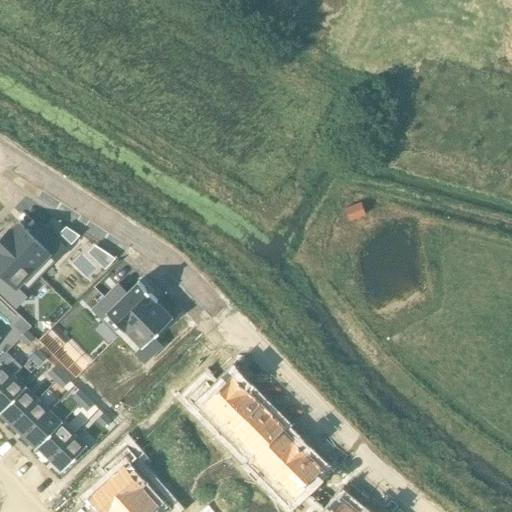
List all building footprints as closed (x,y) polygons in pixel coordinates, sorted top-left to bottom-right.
[(345,208),(350,220),(366,214),(361,202),(345,208)] [(11,228),(1,238),(41,276),(67,249),(48,231),(39,240),(20,222),(12,230),(11,228)] [(0,271),(8,279),(0,286),(0,289),(17,306),(27,296),(24,293),(41,276),(1,238),(0,239),(0,271)] [(111,291),(92,309),(102,319),(119,336),(156,299),(157,300),(158,299),(139,280),(138,281),(139,281),(120,300),(111,291)] [(156,299),(119,336),(135,353),(145,363),(164,345),(155,336),(174,317),(173,316),(157,300),(156,299)] [(28,330),(21,337),(28,344),(35,337),(28,330)] [(39,350),(32,357),(39,364),(46,357),(39,350)] [(2,362),(0,364),(0,389),(14,375),(2,364),(3,363),(2,362)] [(55,366),(49,373),(56,380),(63,373),(55,366)] [(63,373),(56,380),(63,387),(70,380),(63,373)] [(207,380),(188,398),(214,424),(248,391),(249,391),(250,391),(233,374),(232,375),(217,390),(207,380)] [(14,375),(0,389),(0,411),(1,412),(0,413),(27,386),(26,386),(14,375)] [(27,386),(0,413),(0,414),(2,413),(13,424),(38,398),(27,387),(27,386)] [(80,389),(73,396),(80,403),(87,396),(80,389)] [(248,391),(214,424),(226,436),(230,433),(251,412),(259,403),(260,403),(261,402),(260,402),(249,391),(248,391)] [(87,396),(80,403),(88,411),(95,404),(87,396)] [(38,398),(13,424),(25,436),(50,410),(38,398)] [(230,433),(226,436),(238,448),(245,442),(272,415),(261,403),(261,402),(260,403),(259,403),(251,412),(230,433)] [(50,410),(25,436),(37,447),(35,449),(35,450),(63,421),(62,421),(50,410)] [(104,412),(97,420),(104,427),(111,419),(104,412)] [(245,442),(238,448),(250,460),(282,428),(283,429),(285,427),(284,426),(283,426),(272,415),(245,442)] [(169,417),(161,423),(169,433),(177,427),(169,417)] [(63,421),(35,450),(36,450),(38,448),(50,459),(75,433),(63,422),(63,421)] [(250,460),(248,461),(260,474),(267,467),(294,440),(283,429),(282,428),(250,460)] [(75,433),(50,459),(62,471),(61,471),(62,472),(88,446),(87,445),(86,445),(75,433)] [(267,467),(260,474),(272,486),(279,479),(306,452),(307,453),(308,452),(295,439),(294,440),(267,467)] [(201,447),(193,454),(200,462),(207,455),(201,447)] [(113,477),(91,496),(104,511),(110,511),(140,486),(141,486),(142,486),(126,467),(133,461),(123,450),(104,467),(113,477)] [(279,479),(272,486),(288,502),(308,482),(322,468),(321,467),(307,453),(306,452),(279,479)] [(207,455),(200,462),(206,470),(214,463),(207,455)] [(222,474),(215,480),(221,488),(229,482),(222,474)] [(229,482),(221,488),(228,496),(235,489),(229,482)] [(140,486),(110,511),(167,511),(173,507),(163,497),(156,503),(141,486),(140,486)] [(317,511),(316,510),(314,511),(359,511),(344,499),(344,498),(343,498),(330,511),(317,511)]
